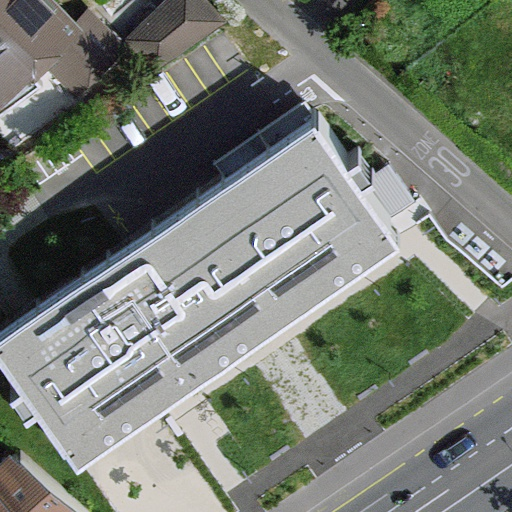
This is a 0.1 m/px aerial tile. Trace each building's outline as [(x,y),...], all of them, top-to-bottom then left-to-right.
[(75,25),(50,0),(0,0),(0,54),(7,48),(29,72),(44,56),(75,25)] [(208,0),(169,0),(132,37),(161,66),(227,20),(208,0)] [(90,10),(75,25),(44,56),(78,91),(125,45),(90,10)] [(317,107),(0,323),(0,337),(80,455),(401,233),(317,107)] [(18,446),(0,463),(0,489),(20,511),(78,511),(85,506),(18,446)] [(20,511),(0,489),(0,511),(20,511)]
